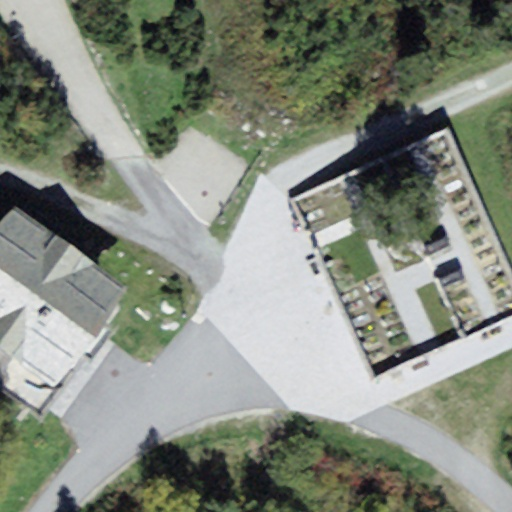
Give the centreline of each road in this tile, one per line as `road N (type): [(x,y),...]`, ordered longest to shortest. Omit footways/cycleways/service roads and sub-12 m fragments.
road 1 (residential): [(511,507),(246,302)]
road 2 (residential): [(52,511),(246,302)]
